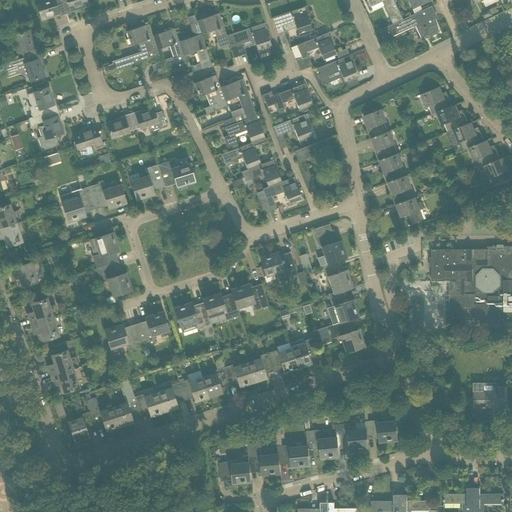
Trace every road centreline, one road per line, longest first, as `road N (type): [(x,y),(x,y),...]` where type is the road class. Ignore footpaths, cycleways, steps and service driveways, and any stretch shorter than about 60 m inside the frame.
road 1 (residential): [(65,469),(390,361)]
road 2 (residential): [(344,104),(303,79),(245,67),(165,80)]
road 3 (residential): [(264,511),(274,497),(433,455)]
road 4 (residential): [(151,300),(128,226),(226,191)]
road 5 (residential): [(65,469),(0,300)]
road 6 (residential): [(390,361),(357,193)]
road 7 (unknown): [(247,86),(304,217)]
road 8 (residential): [(226,191),(165,80)]
road 9 (residential): [(151,300),(222,275),(252,240)]
